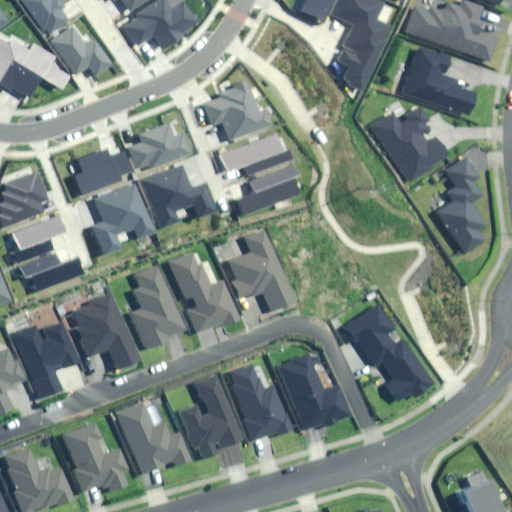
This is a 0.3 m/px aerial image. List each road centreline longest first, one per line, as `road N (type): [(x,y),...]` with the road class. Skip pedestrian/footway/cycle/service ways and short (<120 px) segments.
road 1 (residential): [(0,434),(296,325),(324,337),(394,455)]
road 2 (tertiary): [(195,511),(394,455)]
road 3 (tertiary): [(394,455),(469,401),(511,349)]
road 4 (residential): [(225,213),(173,81)]
road 5 (residential): [(38,131),(151,90)]
